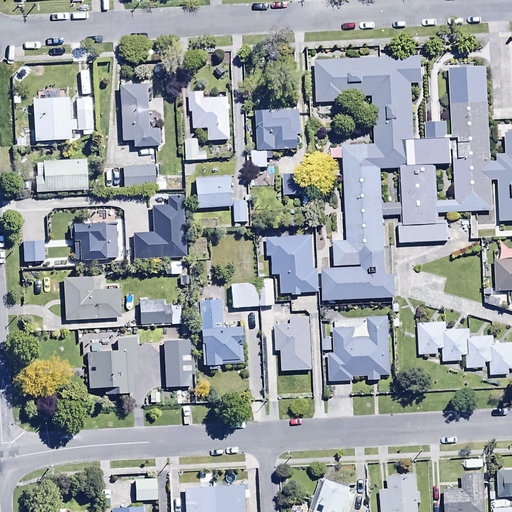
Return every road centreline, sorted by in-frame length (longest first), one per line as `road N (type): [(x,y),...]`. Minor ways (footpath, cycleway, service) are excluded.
road 1 (residential): [(511,6),(0,33)]
road 2 (residential): [(263,437),(0,462)]
road 3 (residential): [(511,426),(263,437)]
